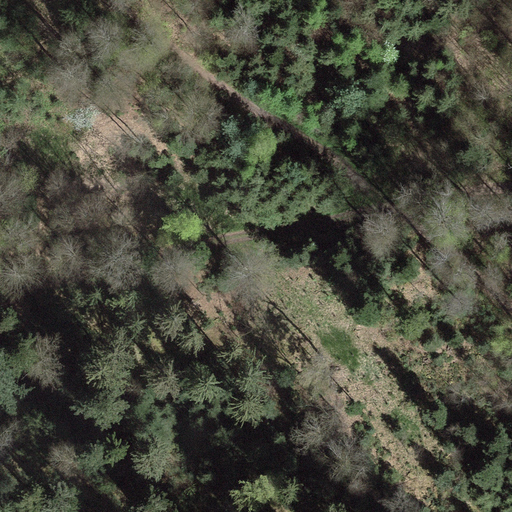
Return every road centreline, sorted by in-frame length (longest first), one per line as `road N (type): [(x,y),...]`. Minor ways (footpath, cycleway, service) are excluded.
road 1 (track): [(511,187),(0,281)]
road 2 (track): [(511,304),(114,0)]
road 3 (track): [(0,426),(61,465),(97,511)]
